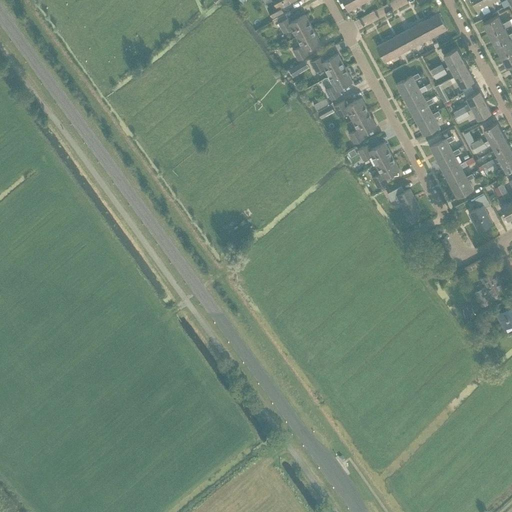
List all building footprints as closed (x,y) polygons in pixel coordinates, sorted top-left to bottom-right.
[(274,0),(276,2),(268,7),(270,12),(264,15),(268,23),(275,20),(273,16),(283,11),(280,6),(291,0),(274,0)] [(342,0),(348,10),(361,3),(358,0),(342,0)] [(479,6),(486,2),(488,1),(487,0),(472,0),(476,7),(475,7),(479,16),(483,13),(479,6)] [(487,0),(488,1),(486,2),(490,10),(494,8),(490,0),(487,0)] [(446,28),(438,13),(426,19),(434,35),(446,28)] [(291,27),(296,36),(313,27),(305,14),(291,22),(288,17),(278,22),(283,32),(291,27)] [(497,15),(483,22),(489,33),(503,26),(504,27),(511,23),(510,19),(502,23),(497,15)] [(422,42),(434,35),(426,19),(413,26),(422,42)] [(409,48),(422,42),(413,26),(401,33),(409,48)] [(511,32),(508,34),(504,27),(503,26),(489,33),(495,44),(509,37),(510,38),(511,37),(511,32)] [(320,41),(313,27),(296,36),(301,45),(293,49),(298,59),(308,54),(305,49),(320,41)] [(397,55),(409,48),(401,33),(389,39),(397,55)] [(511,42),(510,38),(509,37),(495,44),(501,55),(511,49),(511,42)] [(385,61),(397,55),(389,39),(376,46),(385,61)] [(457,47),(444,54),(449,65),(462,58),(457,47)] [(511,49),(501,55),(507,67),(511,63),(511,49)] [(324,67),(329,75),(345,67),(338,53),(323,61),(321,56),(311,61),(316,71),(324,67)] [(462,58),(449,65),(455,75),(468,68),(462,58)] [(307,66),(304,60),(290,68),(293,73),(307,66)] [(431,69),(433,74),(444,68),(442,63),(431,69)] [(338,88),(352,80),(345,67),(329,75),(321,79),(326,88),(325,89),(331,98),(340,93),(338,88)] [(444,68),(433,74),(436,78),(446,72),(444,68)] [(439,84),(441,88),(452,83),(457,80),(461,86),(474,79),(468,68),(455,75),(449,78),(439,84)] [(396,83),(403,96),(418,88),(414,80),(420,76),(418,72),(396,83)] [(403,96),(410,109),(425,101),(421,92),(427,89),(425,85),(418,88),(403,96)] [(466,97),(472,107),(485,100),(479,90),(466,97)] [(319,100),(322,106),(328,102),(325,97),(319,100)] [(347,111),(352,120),(369,111),(361,97),(347,105),(344,100),(334,105),(339,115),(347,111)] [(434,101),(431,97),(425,101),(410,109),(417,122),(432,113),(427,105),(434,101)] [(491,111),(485,100),(472,107),(478,118),(491,111)] [(330,104),(318,111),(319,114),(321,118),(334,111),(330,104)] [(438,110),(432,113),(417,122),(424,134),(439,126),(434,117),(440,114),(438,110)] [(469,115),(467,110),(456,116),(458,120),(469,115)] [(361,132),(376,125),(369,111),(352,120),(357,129),(349,133),(354,142),(364,137),(361,132)] [(442,121),(446,129),(454,125),(450,117),(442,121)] [(496,122),(483,129),(487,135),(475,141),(471,143),(473,148),(502,132),(496,122)] [(475,152),(486,146),(491,144),(495,150),(508,143),(502,132),(473,148),(475,152)] [(451,135),(430,146),(437,159),(452,151),(447,142),(454,139),(451,135)] [(472,136),(466,139),(469,144),(471,143),(475,141),(472,136)] [(363,159),(371,155),(376,164),(392,155),(385,141),(370,149),(368,144),(358,150),(363,159)] [(498,156),(500,160),(511,153),(511,150),(508,143),(495,150),(498,156)] [(354,147),(348,151),(351,156),(357,153),(354,147)] [(460,151),(458,147),(452,151),(437,159),(444,171),(459,163),(454,155),(460,151)] [(506,171),(511,167),(511,153),(500,160),(506,171)] [(398,169),(399,169),(392,155),(376,164),(380,173),(372,177),(377,186),(387,181),(385,176),(389,174),(389,175),(398,174),(398,169)] [(484,169),(495,163),(493,159),(482,164),(484,169)] [(465,160),(459,163),(444,171),(450,184),(465,176),(461,167),(467,164),(465,160)] [(487,173),(497,167),(495,163),(484,169),(487,173)] [(472,173),(465,176),(450,184),(457,197),(472,189),(468,180),(474,177),(472,173)] [(498,186),(504,196),(507,202),(500,206),(508,219),(511,216),(511,201),(511,200),(508,194),(503,183),(498,186)] [(387,193),(391,200),(398,196),(411,221),(419,217),(416,211),(421,208),(410,188),(404,191),(401,186),(387,193)] [(469,212),(478,230),(492,222),(484,207),(490,204),(484,194),(475,198),(479,206),(469,212)] [(486,285),(474,292),(482,306),(498,297),(495,291),(504,286),(496,270),(481,278),(486,285)] [(511,304),(497,313),(505,328),(511,323),(511,304)] [(466,306),(462,309),(464,311),(463,312),(467,319),(475,314),(472,307),(468,309),(466,306)]
